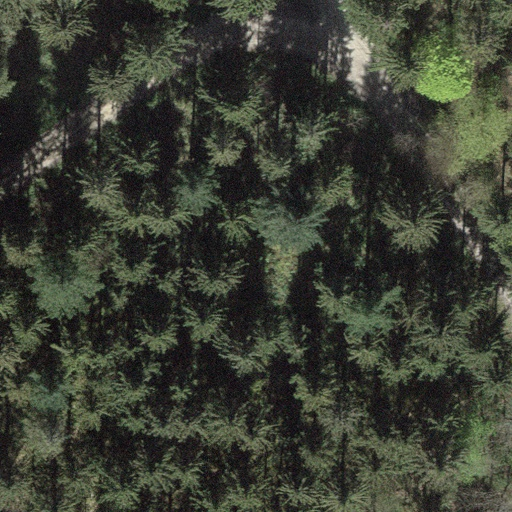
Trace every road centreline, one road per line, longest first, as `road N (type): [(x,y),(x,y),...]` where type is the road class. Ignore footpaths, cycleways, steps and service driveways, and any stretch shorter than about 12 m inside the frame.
road 1 (track): [(511,309),(314,0)]
road 2 (track): [(265,0),(0,192)]
